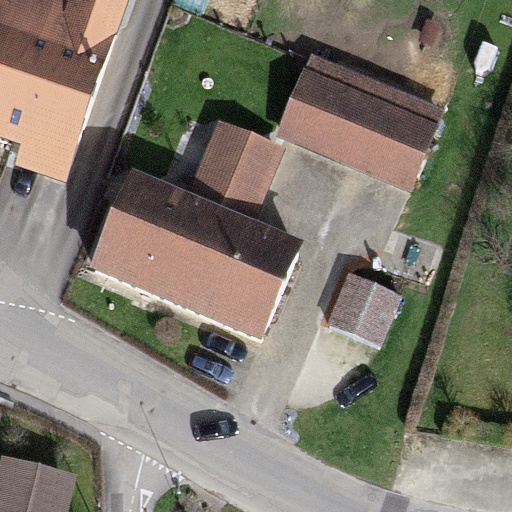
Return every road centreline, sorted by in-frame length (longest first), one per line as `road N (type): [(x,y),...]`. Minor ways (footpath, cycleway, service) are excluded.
road 1 (residential): [(338,511),(125,406)]
road 2 (residential): [(125,406),(0,338)]
